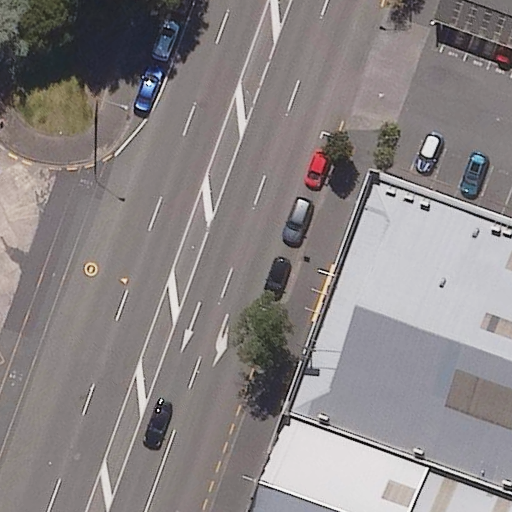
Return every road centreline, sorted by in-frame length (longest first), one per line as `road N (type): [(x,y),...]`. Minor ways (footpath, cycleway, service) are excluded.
road 1 (secondary): [(49,511),(233,0)]
road 2 (secondary): [(326,0),(168,440)]
